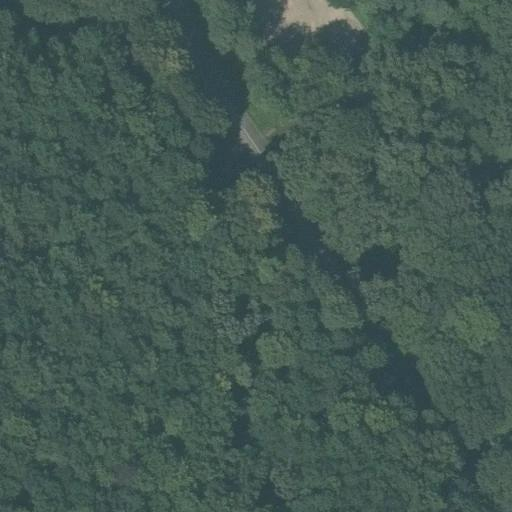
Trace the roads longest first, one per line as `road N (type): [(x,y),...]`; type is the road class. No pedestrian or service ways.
road 1 (unclassified): [(502,511),(252,144),(173,0)]
road 2 (track): [(214,160),(313,110),(362,102),(511,208)]
road 3 (track): [(214,160),(255,256),(244,437)]
road 4 (track): [(99,26),(145,92),(214,160)]
road 5 (unknown): [(511,10),(378,110)]
